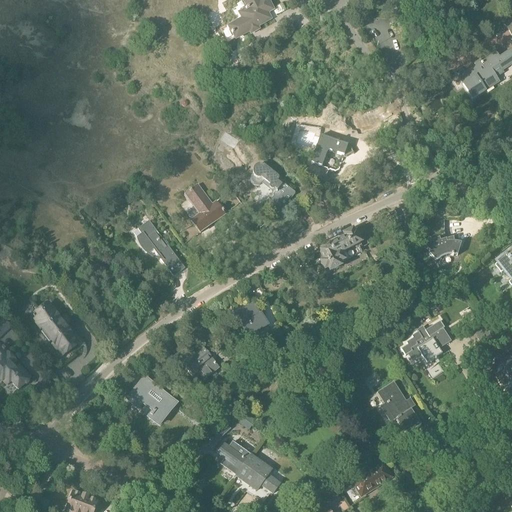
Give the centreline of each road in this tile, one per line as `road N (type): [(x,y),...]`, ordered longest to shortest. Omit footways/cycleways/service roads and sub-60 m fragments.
road 1 (residential): [(195,511),(40,446),(124,355),(176,313),(345,220),(438,184)]
road 2 (residential): [(438,184),(389,85),(334,0)]
